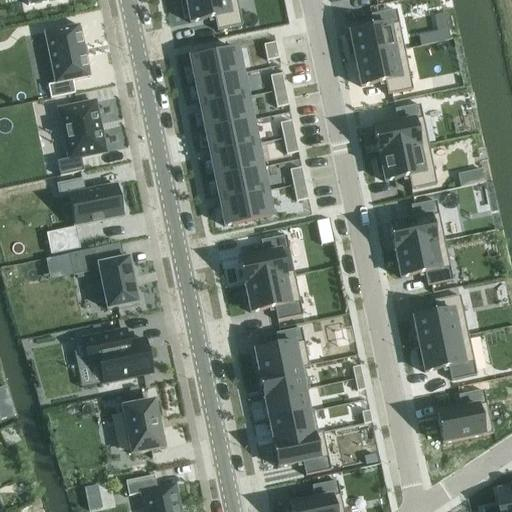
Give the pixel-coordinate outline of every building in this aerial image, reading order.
[(184,0),(185,1),(180,2),(184,18),(188,17),(189,23),(214,18),(217,31),(242,25),(236,0),(184,0)] [(350,39),(346,40),(349,56),(353,55),(354,60),(404,50),(396,10),(370,15),(373,28),(349,33),(350,39)] [(79,25),(43,32),(54,84),(47,85),(50,98),(74,93),(72,81),(90,77),(79,25)] [(427,34),(417,36),(419,47),(430,44),(427,34)] [(275,42),(263,45),(266,61),(278,58),(275,42)] [(237,49),(189,59),(194,83),(242,73),(237,49)] [(404,50),(354,60),(360,87),(384,82),(387,95),(412,90),(404,50)] [(242,73),(194,83),(199,107),(247,97),(242,73)] [(281,74),(270,76),(273,92),(285,90),(281,74)] [(285,90),(273,92),(276,108),(288,105),(285,90)] [(247,97),(199,107),(204,131),(252,121),(247,97)] [(68,159),(57,161),(59,176),(83,171),(80,158),(82,157),(105,153),(95,102),(75,106),(58,109),(60,122),(68,158),(68,159)] [(397,123),(372,128),(378,155),(428,145),(419,105),(394,110),(397,123)] [(252,121),(204,131),(209,155),(257,145),(252,121)] [(291,121),(279,123),(283,139),(294,137),(291,121)] [(294,137),(283,139),(286,155),(298,152),(294,137)] [(257,145),(209,155),(214,178),(262,169),(257,145)] [(379,160),(375,160),(378,177),(382,176),(384,182),(408,177),(411,190),(436,184),(428,145),(378,155),(379,160)] [(301,168),(289,170),(292,186),(304,183),(301,168)] [(262,169),(214,178),(218,202),(267,193),(262,169)] [(474,172),(458,175),(461,187),(476,184),(474,172)] [(81,180),(57,185),(60,198),(68,196),(74,226),(123,216),(116,185),(83,192),(81,180)] [(304,183),(292,186),(296,202),(307,199),(304,183)] [(267,193),(218,202),(223,226),(272,216),(267,193)] [(417,218),(392,224),(397,251),(449,240),(444,214),(441,200),(414,205),(417,218)] [(74,228),(45,234),(50,255),(79,249),(74,228)] [(263,254),(238,259),(244,286),(294,276),(286,236),(260,241),(263,254)] [(397,251),(403,278),(428,273),(431,286),(457,281),(455,268),(449,240),(397,251)] [(120,244),(68,254),(73,276),(98,270),(107,310),(137,303),(128,259),(123,260),(120,244)] [(294,276),(244,286),(250,313),(274,308),(277,321),(302,316),(294,276)] [(437,314),(412,319),(418,346),(467,336),(459,296),(434,301),(437,314)] [(278,347),(254,352),(259,376),(309,366),(308,365),(301,328),(275,333),(278,347)] [(124,329),(82,338),(86,359),(88,365),(98,363),(101,377),(102,383),(102,384),(131,378),(151,373),(144,339),(127,343),(124,329)] [(419,351),(414,352),(418,368),(422,367),(423,373),(448,368),(451,381),(476,376),(467,336),(418,346),(419,351)] [(309,366),(259,376),(263,399),(308,389),(304,368),(309,367),(309,366)] [(359,366),(352,368),(354,380),(362,378),(359,366)] [(362,378),(354,380),(356,391),(364,390),(362,378)] [(308,389),(263,399),(268,421),(313,411),(313,410),(308,411),(304,391),(309,390),(308,389)] [(460,409),(436,414),(442,444),(492,434),(483,390),(458,396),(460,409)] [(153,402),(122,407),(131,455),(162,449),(153,402)] [(313,411),(268,421),(272,443),(322,433),(322,432),(318,433),(313,411)] [(369,411),(361,412),(363,424),(371,423),(369,411)] [(273,447),(269,448),(273,464),(277,463),(278,468),(302,462),(305,476),(330,470),(323,433),(322,433),(272,443),(273,447)] [(375,454),(364,456),(365,465),(376,462),(375,454)] [(153,476),(125,482),(125,484),(128,496),(140,494),(143,511),(180,511),(174,485),(156,489),(153,476)] [(312,501),(290,505),(291,511),(343,511),(337,482),(336,482),(313,487),(316,500),(312,501)] [(96,486),(84,488),(86,496),(98,493),(96,486)] [(501,506),(482,510),(482,511),(511,511),(511,487),(498,491),(501,506)]
